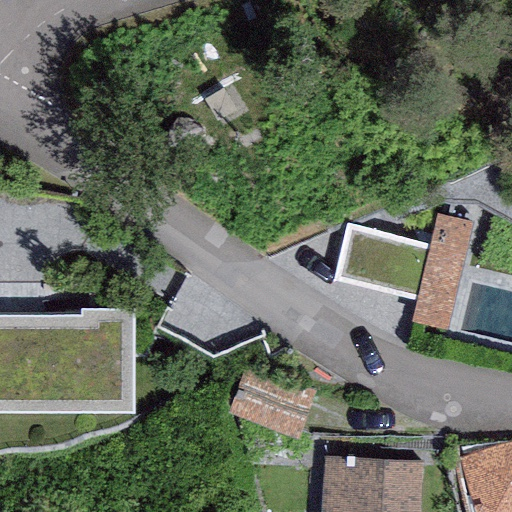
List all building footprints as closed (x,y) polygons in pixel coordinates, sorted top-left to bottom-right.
[(430,242),(347,222),(334,278),(415,297),(410,318),(447,327),(472,221),(437,212),(430,242)] [(0,408),(133,407),(135,307),(78,306),(80,314),(0,311),(0,408)] [(255,367),(240,407),(308,431),(322,391),(255,367)] [(511,511),(511,445),(459,458),(478,511),(511,511)] [(419,511),(422,459),(323,454),(320,511),(419,511)]
